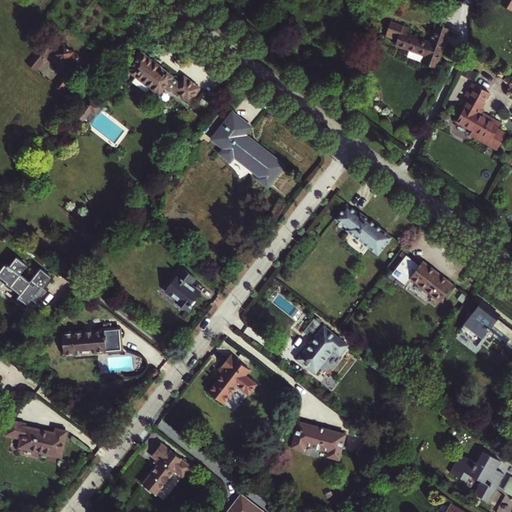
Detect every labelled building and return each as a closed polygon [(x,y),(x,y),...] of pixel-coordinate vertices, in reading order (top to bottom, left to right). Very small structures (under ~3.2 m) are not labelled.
[(511,0),(500,0),(499,3),(510,11),(511,8),(511,0)] [(420,62),(433,67),(447,29),(434,24),(427,41),(398,30),(393,43),(423,55),(420,62)] [(63,44),(51,35),(50,36),(29,64),(35,69),(51,48),(72,64),(56,85),(62,90),(85,60),(64,43),(63,44)] [(128,69),(157,91),(160,94),(168,84),(190,101),(200,87),(185,75),(180,82),(173,77),(174,76),(142,51),(128,69)] [(494,150),(503,133),(495,128),(498,123),(489,118),(488,120),(485,119),(496,98),(469,83),(465,91),(466,91),(463,96),(465,97),(456,114),(457,115),(453,121),(469,130),(467,134),(494,150)] [(87,104),(76,116),(82,121),(93,109),(87,104)] [(268,185),(284,165),(245,134),(251,126),(234,113),(214,138),(226,148),(223,153),(232,160),(236,156),(261,176),(260,178),(268,185)] [(360,213),(348,204),(337,218),(349,228),(348,230),(379,253),(392,236),(361,212),(360,213)] [(420,263),(401,249),(398,253),(403,257),(392,273),(406,283),(412,276),(442,299),(454,282),(423,259),(420,263)] [(44,295),(39,291),(50,276),(41,269),(30,283),(21,275),(28,266),(17,258),(13,263),(14,263),(11,268),(6,265),(0,272),(0,276),(8,283),(8,284),(21,294),(17,300),(25,306),(27,304),(28,305),(32,300),(37,304),(44,295)] [(196,277),(184,267),(168,289),(180,299),(178,302),(189,310),(193,304),(191,303),(201,291),(191,284),(196,277)] [(488,329),(506,343),(505,344),(511,349),(511,329),(493,315),(490,318),(485,315),(489,310),(479,303),(459,329),(477,343),(488,329)] [(49,315),(41,309),(35,317),(43,323),(49,315)] [(297,358),(315,371),(332,348),(340,354),(349,343),(314,317),(304,331),(313,337),(297,358)] [(122,328),(65,331),(66,354),(78,353),(78,348),(97,346),(98,351),(124,349),(122,328)] [(249,369),(230,355),(218,371),(222,374),(208,392),(223,404),(237,385),(249,394),(258,383),(246,374),(249,369)] [(20,447),(62,456),(68,431),(57,429),(56,433),(26,426),(26,424),(10,420),(7,435),(22,438),(20,447)] [(342,459),(348,434),(298,422),(292,447),(303,449),(305,443),(332,450),(330,456),(342,459)] [(381,449),(368,440),(359,453),(372,462),(381,449)] [(191,465),(162,442),(153,455),(160,461),(144,482),(158,493),(176,469),(183,475),(191,465)] [(489,502),(503,475),(495,470),(501,462),(483,452),(476,463),(460,454),(450,471),(467,481),(470,475),(481,481),(475,494),(489,502)] [(263,511),(242,495),(229,511),(263,511)] [(466,511),(451,503),(446,511),(466,511)]
